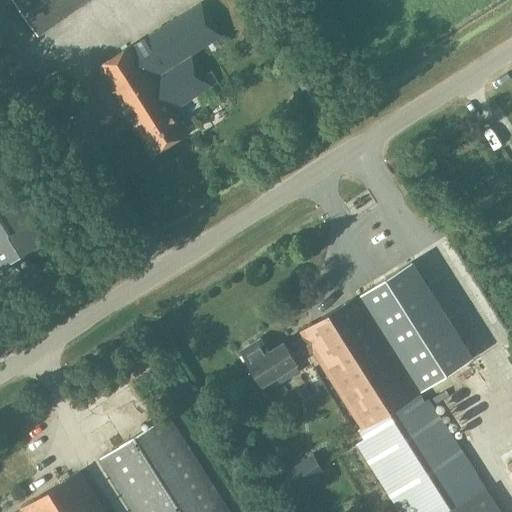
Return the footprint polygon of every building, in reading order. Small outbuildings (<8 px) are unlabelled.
[(13,0),(38,35),(88,0),(13,0)] [(211,85),(191,54),(222,35),(200,3),(196,6),(132,46),(132,45),(98,67),(154,154),(188,132),(173,110),(211,85)] [(21,97),(26,106),(31,102),(26,94),(21,97)] [(0,159),(0,269),(49,239),(0,159)] [(396,239),(421,217),(404,199),(380,220),(396,239)] [(431,276),(450,266),(436,240),(417,250),(431,276)] [(421,403),(415,393),(442,376),(382,280),(301,331),(304,335),(287,346),(285,342),(270,351),(261,338),(241,351),(262,384),(297,362),(296,361),(313,350),(362,426),(356,429),(363,441),(360,443),(403,511),(501,511),(429,399),(421,403)] [(511,370),(503,356),(489,364),(506,393),(511,388),(511,370)] [(132,511),(231,511),(169,414),(98,459),(132,511)] [(32,441),(11,453),(23,473),(44,461),(32,441)] [(105,511),(80,471),(21,508),(23,511),(22,511),(105,511)]
